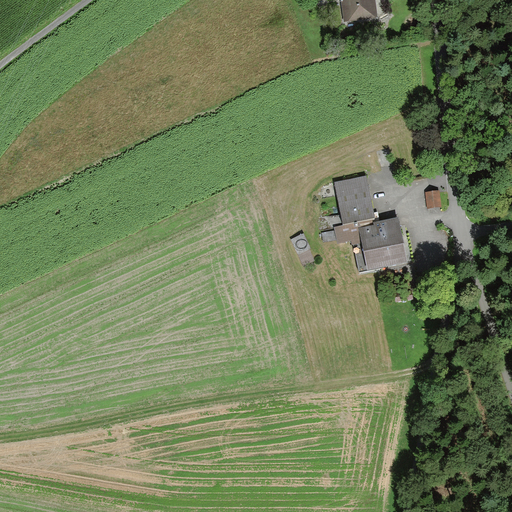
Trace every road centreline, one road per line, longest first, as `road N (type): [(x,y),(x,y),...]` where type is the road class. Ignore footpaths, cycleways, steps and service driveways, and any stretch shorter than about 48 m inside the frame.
road 1 (track): [(408,511),(458,234)]
road 2 (unclassified): [(458,234),(432,0)]
road 3 (unclassified): [(458,234),(511,396)]
